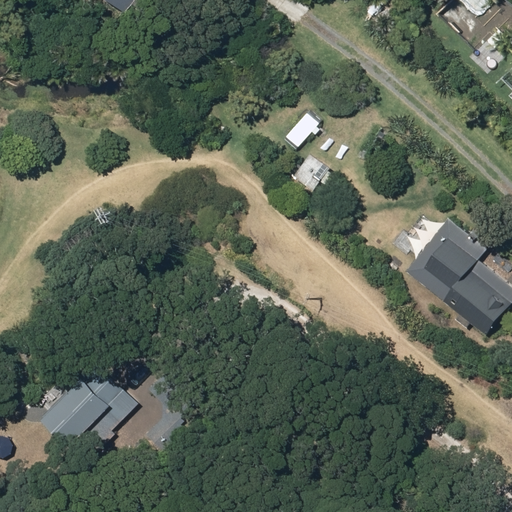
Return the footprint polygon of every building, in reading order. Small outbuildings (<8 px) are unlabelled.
[(107,0),(124,12),(132,0),(107,0)] [(308,113),(287,137),(299,148),(320,124),(308,113)] [(329,168),(311,155),(295,177),(314,190),(329,168)] [(407,271),(487,335),(511,303),(511,285),(478,259),(487,248),(449,217),(407,271)] [(94,361),(41,418),(85,461),(101,445),(104,447),(114,435),(112,432),(139,403),(94,361)] [(172,411),(150,434),(168,451),(205,413),(165,373),(150,389),(172,411)]
